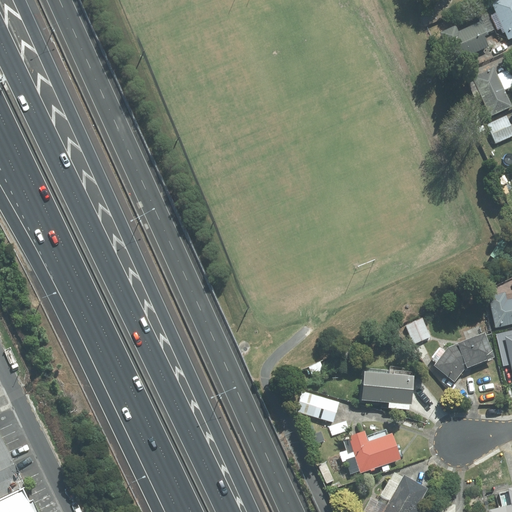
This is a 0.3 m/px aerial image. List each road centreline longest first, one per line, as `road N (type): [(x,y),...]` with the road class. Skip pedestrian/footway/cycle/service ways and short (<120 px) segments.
road 1 (motorway): [(18,0),(254,511)]
road 2 (motorway): [(0,35),(228,511)]
road 3 (motorway): [(191,511),(72,264)]
road 4 (motorway): [(72,264),(0,110)]
road 5 (unclassified): [(0,372),(70,511)]
road 6 (motorway): [(72,264),(0,162)]
